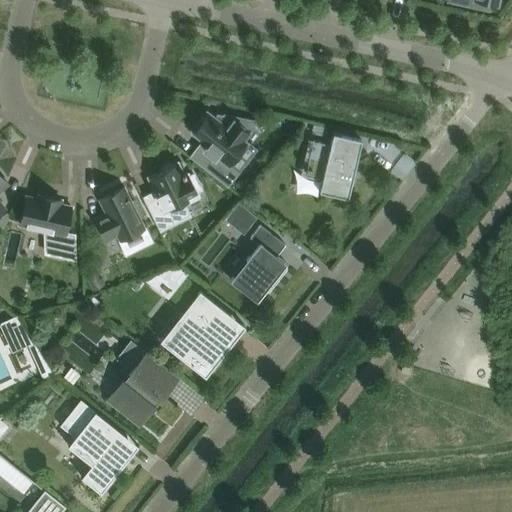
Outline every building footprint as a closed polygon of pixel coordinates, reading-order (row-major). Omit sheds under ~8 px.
[(200,144),(190,157),(226,185),(237,171),(229,165),(247,142),(243,140),(251,130),(253,121),(216,113),(213,117),(206,111),(191,130),(200,137),(200,136),(208,142),(204,147),(200,144)] [(319,190),(347,197),(351,179),(354,180),(355,178),(352,178),(361,139),(332,132),(330,143),(307,138),(307,139),(308,140),(302,166),(306,167),(305,171),(310,172),(311,168),(323,171),(319,190)] [(182,201),(198,194),(196,191),(200,189),(193,174),(189,176),(187,172),(185,173),(184,171),(182,172),(177,162),(173,164),(169,163),(163,166),(161,170),(148,176),(158,197),(145,204),(158,230),(189,215),(182,201)] [(105,212),(94,218),(106,240),(117,235),(119,240),(144,227),(138,215),(140,213),(133,199),(131,201),(124,186),(99,199),(105,212)] [(26,196),(19,224),(45,230),(45,252),(74,258),(73,235),(64,233),(71,206),(60,204),(60,200),(38,195),(37,198),(26,196)] [(272,281),(284,265),(286,263),(276,255),(284,244),(259,224),(250,236),(258,243),(230,279),(256,300),(265,289),(268,291),(274,283),(272,281)] [(166,291),(182,272),(185,275),(187,273),(176,264),(141,277),(143,279),(149,277),(166,291)] [(94,271),(83,277),(91,293),(102,287),(94,271)] [(216,333),(231,315),(199,290),(169,327),(192,345),(181,357),(204,375),(207,373),(205,371),(228,343),(216,333)] [(92,295),(84,298),(95,308),(100,302),(92,295)] [(0,322),(10,344),(29,335),(16,314),(0,322)] [(130,370),(107,399),(138,424),(177,376),(130,339),(115,358),(130,370)] [(100,492),(120,466),(118,464),(125,455),(116,448),(126,436),(80,399),(59,425),(73,436),(67,444),(90,463),(80,476),(100,492)] [(59,511),(64,507),(65,506),(44,489),(25,511),(59,511)]
